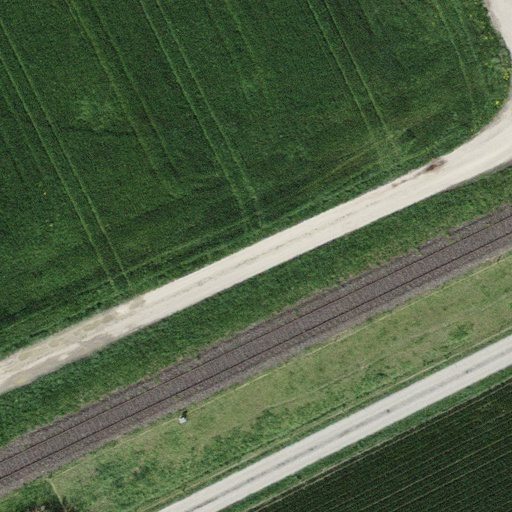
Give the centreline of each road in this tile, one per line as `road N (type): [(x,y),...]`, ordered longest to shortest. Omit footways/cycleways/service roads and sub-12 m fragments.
road 1 (track): [(0,379),(511,137)]
road 2 (track): [(511,363),(204,511)]
